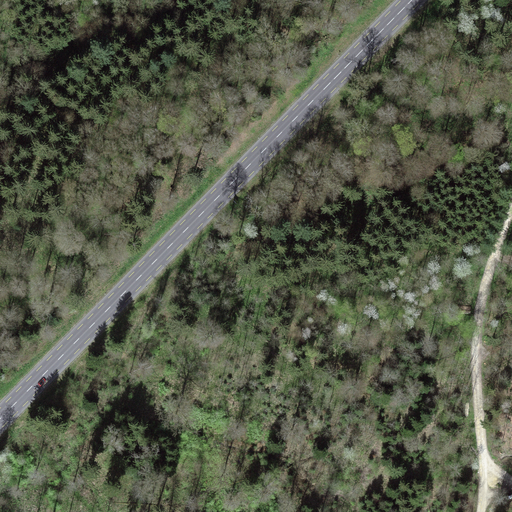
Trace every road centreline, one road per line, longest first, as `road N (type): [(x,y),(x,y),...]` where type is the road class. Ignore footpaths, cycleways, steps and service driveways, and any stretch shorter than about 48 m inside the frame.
road 1 (primary): [(411,0),(0,419)]
road 2 (track): [(511,197),(481,286),(475,336),(481,511)]
